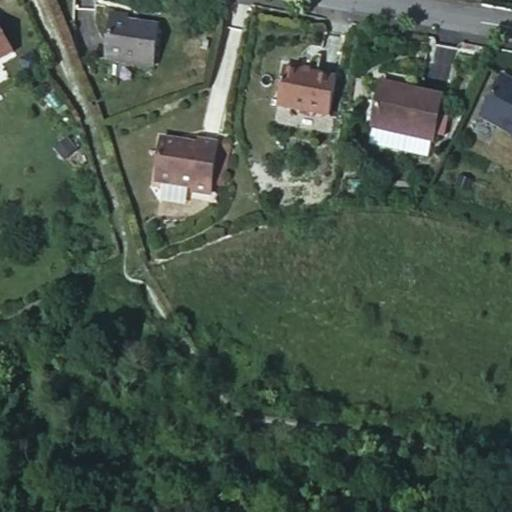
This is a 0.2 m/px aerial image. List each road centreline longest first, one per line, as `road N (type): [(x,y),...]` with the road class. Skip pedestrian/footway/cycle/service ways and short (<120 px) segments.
road 1 (track): [(511,488),(448,451),(241,412),(191,358),(135,275),(102,142),(40,0)]
road 2 (residential): [(511,27),(362,0)]
